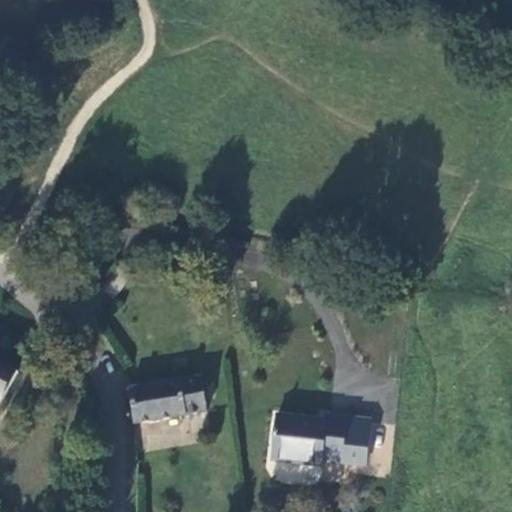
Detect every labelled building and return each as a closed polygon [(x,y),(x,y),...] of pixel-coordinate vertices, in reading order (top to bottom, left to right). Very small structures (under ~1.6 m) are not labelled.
[(81,0),(0,0),(0,6),(33,22),(43,0),(75,15),(81,0)] [(117,269),(101,290),(111,300),(129,279),(117,269)] [(15,371),(0,363),(0,405),(8,385),(15,371)] [(129,389),(133,425),(207,411),(201,379),(129,389)] [(323,425),(274,419),(269,463),(316,469),(317,462),(367,465),(372,425),(324,419),(323,425)] [(173,447),(170,430),(141,434),(143,451),(173,447)]
